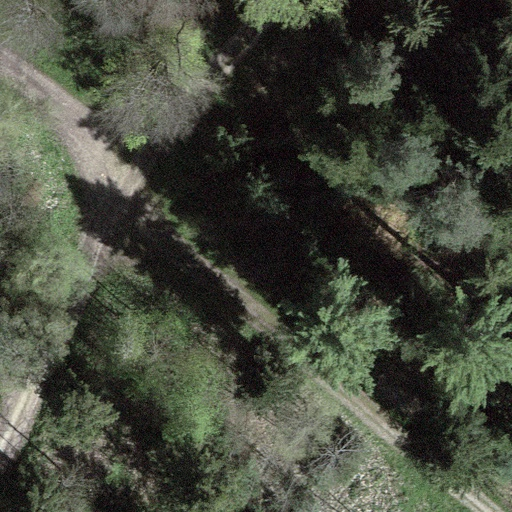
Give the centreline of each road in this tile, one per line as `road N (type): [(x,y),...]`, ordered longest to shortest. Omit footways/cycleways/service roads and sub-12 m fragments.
road 1 (track): [(270,0),(141,155),(109,228),(11,353),(0,382)]
road 2 (track): [(475,511),(109,228)]
road 3 (track): [(141,155),(0,51)]
